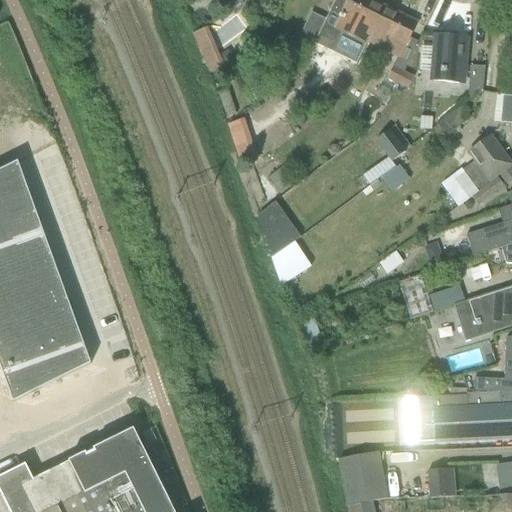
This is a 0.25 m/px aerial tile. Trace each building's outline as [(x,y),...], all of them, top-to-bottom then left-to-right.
[(229,0),(226,6),(238,11),(240,9),(244,0),(229,0)] [(365,46),(367,42),(384,8),(367,0),(347,0),(333,30),(365,46)] [(416,24),(384,8),(367,42),(388,52),(392,53),(397,53),(400,51),(403,47),(405,47),(416,24)] [(311,14),(298,40),(310,46),(311,47),(312,45),(324,21),(311,14)] [(434,34),(431,74),(440,75),(439,83),(462,85),(466,40),(454,39),(454,36),(434,34)] [(234,61),(227,51),(217,59),(224,68),(234,61)] [(467,102),(482,91),(484,68),(469,67),(467,102)] [(396,85),(402,74),(391,68),(386,79),(396,85)] [(402,74),(396,85),(407,90),(412,79),(402,74)] [(499,97),(511,98),(511,81),(511,80),(500,89),(499,97)] [(218,96),(226,119),(235,116),(227,93),(218,96)] [(511,98),(502,97),(499,97),(499,98),(502,98),(499,124),(510,125),(510,129),(511,128),(511,98)] [(460,108),(442,123),(451,134),(470,119),(460,108)] [(390,161),(402,152),(388,132),(375,142),(390,161)] [(468,154),(474,162),(461,172),(476,192),(476,193),(495,180),(510,169),(509,168),(511,167),(490,138),(468,154)] [(16,164),(0,172),(0,372),(12,404),(89,365),(16,164)] [(397,167),(381,179),(389,190),(405,177),(397,167)] [(476,192),(470,196),(478,207),(502,189),(495,180),(476,193),(476,192)] [(511,206),(497,212),(502,226),(511,222),(511,206)] [(511,222),(502,226),(465,237),(471,258),(507,246),(511,246),(511,222)] [(511,246),(507,246),(471,258),(472,258),(483,255),(488,275),(502,272),(511,269),(511,246)] [(402,264),(395,254),(378,266),(385,276),(402,264)] [(292,260),(291,256),(279,260),(284,279),(312,271),(307,256),(292,260)] [(467,317),(456,320),(463,340),(480,335),(500,328),(499,326),(511,322),(511,320),(511,319),(511,287),(463,304),(467,317)] [(473,380),(472,393),(491,394),(511,392),(511,337),(505,340),(503,381),(473,380)] [(421,399),(415,399),(415,411),(417,443),(511,438),(511,392),(491,394),(465,395),(465,396),(465,397),(449,398),(421,399)] [(36,480),(32,482),(24,466),(0,478),(0,496),(7,511),(172,511),(165,498),(158,483),(135,438),(132,431),(93,450),(92,451),(93,453),(85,457),(84,455),(83,455),(67,463),(68,464),(36,480)] [(378,453),(337,461),(345,507),(370,503),(386,500),(378,453)] [(511,464),(495,467),(499,497),(511,496),(511,464)] [(427,472),(428,500),(449,499),(447,471),(427,472)] [(484,511),(511,511),(511,496),(499,497),(484,497),(484,511)] [(372,511),(370,503),(345,507),(346,511),(372,511)]
